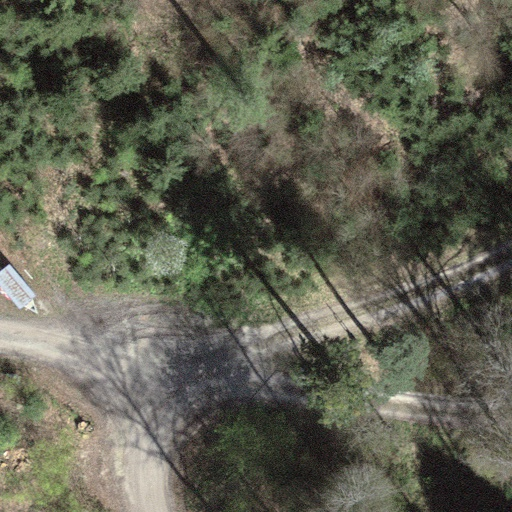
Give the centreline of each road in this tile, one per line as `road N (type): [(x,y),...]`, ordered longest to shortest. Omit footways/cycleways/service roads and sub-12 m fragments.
road 1 (track): [(511,403),(432,408),(154,374),(296,333),(511,253)]
road 2 (track): [(0,341),(154,374),(156,511)]
